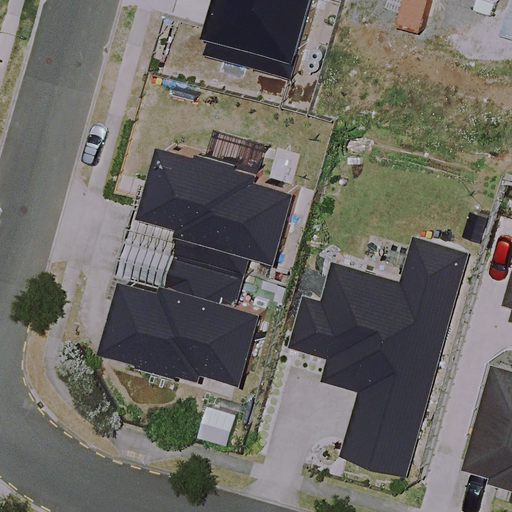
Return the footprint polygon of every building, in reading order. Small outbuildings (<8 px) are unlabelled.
[(215,2),(210,0),(169,0),(157,30),(196,46),(215,2)] [(227,0),(216,40),(303,65),(313,34),(330,38),(340,0),(227,0)] [(195,206),(185,242),(256,262),(264,234),(293,242),(312,172),(274,161),(276,153),(177,125),(157,196),(195,206)] [(354,441),(418,459),(480,242),(423,226),(410,273),(340,253),(329,293),(311,288),(298,337),(338,349),(332,370),(371,381),(354,441)] [(256,262),(185,242),(176,273),(139,263),(119,335),(220,363),(223,351),(261,361),(280,294),(249,285),(256,262)] [(511,359),(500,356),(471,459),(498,467),(497,471),(511,475),(511,359)]
